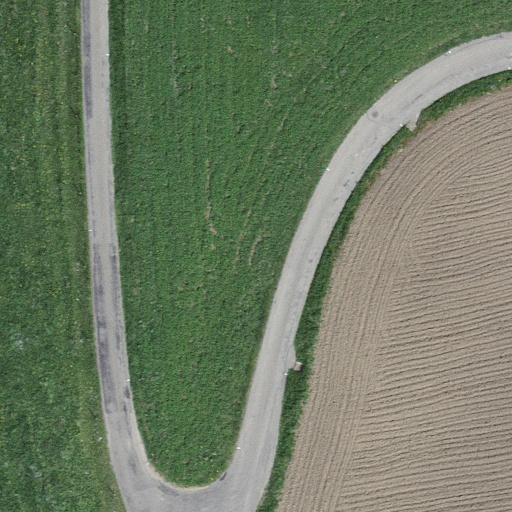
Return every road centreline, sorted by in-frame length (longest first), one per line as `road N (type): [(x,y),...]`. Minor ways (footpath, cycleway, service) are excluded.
road 1 (unclassified): [(511,50),(432,78),(349,159),(312,230),(286,306),(229,511)]
road 2 (unclassified): [(95,0),(113,377),(131,472),(150,511)]
